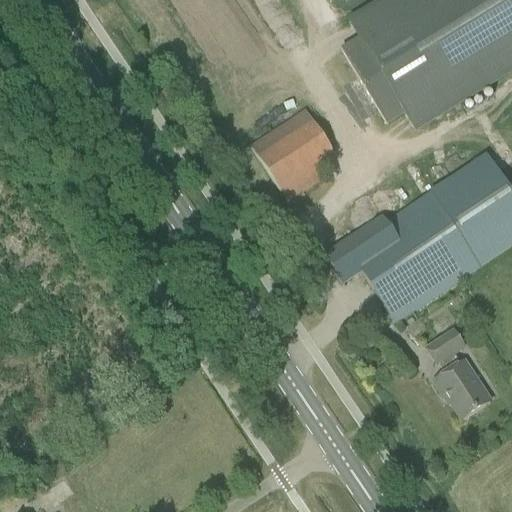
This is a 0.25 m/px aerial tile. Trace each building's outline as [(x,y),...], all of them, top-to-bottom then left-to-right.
[(511,72),(511,0),(391,0),(347,27),(357,43),(340,53),(385,128),(402,117),(412,133),(511,72)] [(249,150),(257,164),(287,209),(303,198),(302,196),(326,180),(317,167),(331,157),(303,114),(249,150)] [(370,206),(328,233),(311,244),(340,287),(359,274),(393,326),(511,247),(511,200),(485,159),(384,227),(370,206)] [(408,203),(429,189),(411,163),(390,177),(408,203)] [(452,335),(441,342),(425,353),(435,368),(436,367),(443,377),(432,385),(442,400),(444,398),(461,424),(488,405),(462,365),(459,367),(452,356),(461,350),(452,335)]
